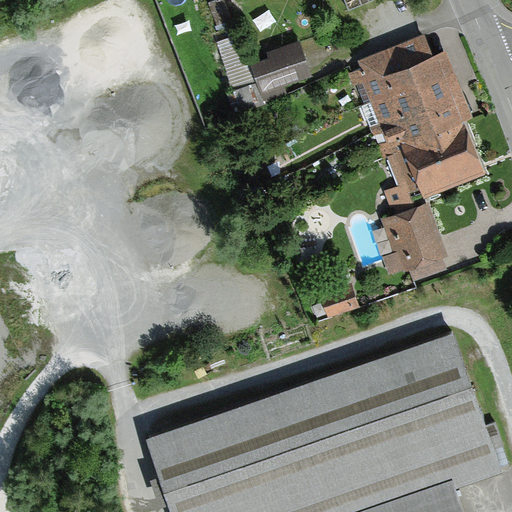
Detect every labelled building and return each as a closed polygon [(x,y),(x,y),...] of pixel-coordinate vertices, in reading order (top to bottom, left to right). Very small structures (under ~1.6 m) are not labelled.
[(221,0),(211,4),(217,21),(228,17),(221,0)] [(343,0),(347,9),(373,0),(343,0)] [(426,35),(359,62),(364,73),(350,78),(382,161),(387,159),(398,187),(383,193),(390,211),(485,174),(465,124),(473,120),(446,52),(435,56),(426,35)] [(268,89),(307,73),(295,46),(256,62),(268,89)] [(429,203),(382,219),(394,253),(381,257),(388,276),(409,268),(414,282),(447,270),(443,258),(448,256),(429,203)] [(356,305),(349,284),(322,293),(328,314),(356,305)] [(448,340),(155,439),(179,511),(455,511),(445,481),(490,465),(448,340)]
